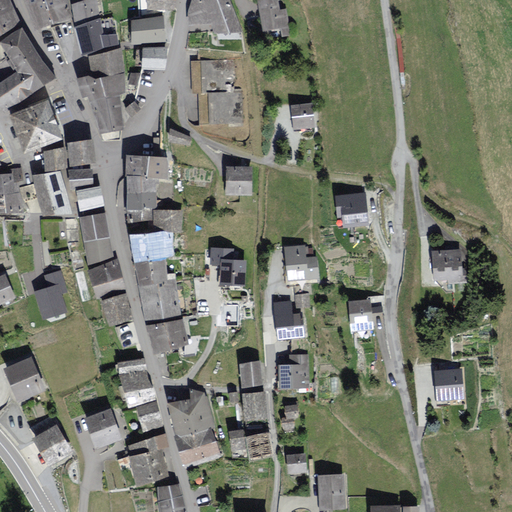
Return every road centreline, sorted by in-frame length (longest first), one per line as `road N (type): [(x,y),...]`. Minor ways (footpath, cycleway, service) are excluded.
road 1 (residential): [(384,0),(404,154),(392,335),(430,511)]
road 2 (residential): [(194,511),(109,208)]
road 3 (tertiary): [(185,0),(151,112),(117,153),(109,208)]
road 4 (residential): [(92,131),(65,76),(24,23)]
